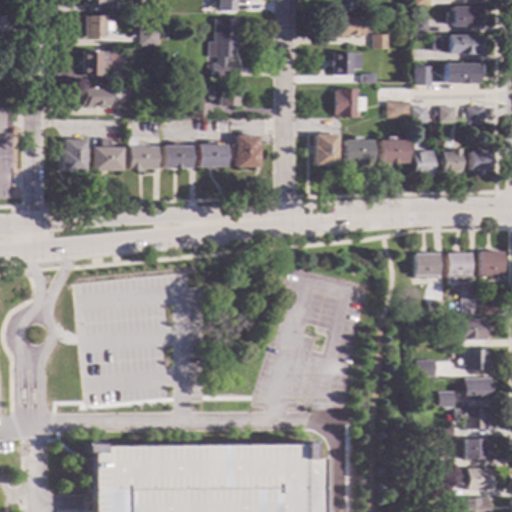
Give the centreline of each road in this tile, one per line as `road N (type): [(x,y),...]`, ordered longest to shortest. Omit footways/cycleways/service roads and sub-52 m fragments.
road 1 (primary): [(511,210),(236,224)]
road 2 (residential): [(30,255),(33,0)]
road 3 (residential): [(280,221),(280,0)]
road 4 (residential): [(509,210),(511,0)]
road 5 (primary): [(30,255),(236,224)]
road 6 (primary): [(236,224),(172,217),(29,225)]
